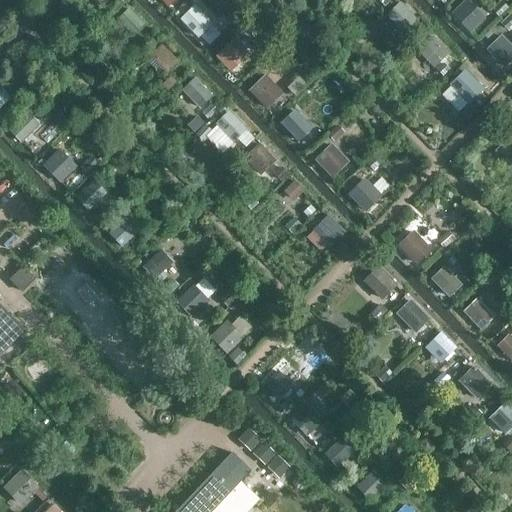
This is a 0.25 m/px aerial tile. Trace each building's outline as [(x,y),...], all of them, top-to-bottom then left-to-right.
[(412,26),(384,0),(369,16),(396,42),(412,26)] [(209,33),(178,2),(164,15),(195,46),(209,33)] [(477,25),(453,4),(437,23),(462,43),(477,25)] [(118,13),(101,29),(125,55),(142,39),(118,13)] [(511,23),(503,32),(511,40),(511,23)] [(500,65),(511,60),(511,40),(510,35),(492,42),(500,65)] [(215,55),(231,72),(252,53),(236,36),(215,55)] [(437,67),(452,52),(437,38),(423,53),(437,67)] [(460,70),(441,87),(459,108),(478,90),(460,70)] [(255,105),(268,90),(247,71),(234,85),(255,105)] [(198,109),(212,94),(191,76),(178,91),(198,109)] [(0,108),(14,97),(1,82),(0,82),(0,108)] [(23,142),(43,123),(29,108),(9,127),(23,142)] [(300,117),(282,134),(298,152),(317,135),(300,117)] [(511,121),(509,118),(493,136),(511,152),(511,121)] [(237,119),(224,134),(239,147),(252,131),(237,119)] [(333,177),(352,160),(334,140),(315,157),(333,177)] [(272,191),(291,173),(262,144),(243,162),(272,191)] [(82,163),(63,145),(44,165),(63,183),(82,163)] [(353,170),(337,187),(355,205),(371,187),(353,170)] [(95,177),(74,198),(88,212),(109,190),(95,177)] [(286,180),(273,195),(295,213),(308,197),(286,180)] [(318,208),(304,223),(321,240),(335,225),(318,208)] [(143,235),(124,214),(107,228),(126,249),(143,235)] [(455,236),(448,227),(440,233),(429,219),(418,228),(436,251),(455,236)] [(407,227),(391,239),(409,261),(424,249),(407,227)] [(146,266),(170,288),(187,270),(164,248),(146,266)] [(395,286),(375,264),(362,277),(382,299),(395,286)] [(451,297),(465,284),(447,264),(432,277),(451,297)] [(16,287),(24,279),(19,275),(11,283),(16,287)] [(207,295),(191,275),(169,293),(185,313),(207,295)] [(476,293),(460,309),(479,328),(495,311),(476,293)] [(425,314),(410,297),(393,312),(409,329),(425,314)] [(0,356),(25,332),(0,305),(0,356)] [(237,314),(211,336),(225,352),(251,330),(237,314)] [(441,329),(425,347),(442,364),(459,346),(441,329)] [(511,358),(511,335),(510,333),(498,345),(511,358)] [(290,383),(266,357),(248,374),(272,400),(290,383)] [(498,383),(477,362),(459,381),(480,401),(498,383)] [(511,403),(509,400),(491,419),(508,434),(511,429),(511,403)] [(292,418),(308,436),(327,420),(311,401),(292,418)] [(281,478),(292,466),(251,426),(240,438),(281,478)] [(351,449),(332,430),(316,446),(334,465),(351,449)] [(0,474),(15,461),(5,449),(0,453),(0,474)] [(211,511),(251,471),(232,453),(175,511),(211,511)] [(33,479),(15,462),(0,477),(0,481),(16,496),(33,479)] [(40,511),(65,511),(58,500),(40,511)] [(411,511),(402,501),(389,511),(411,511)]
